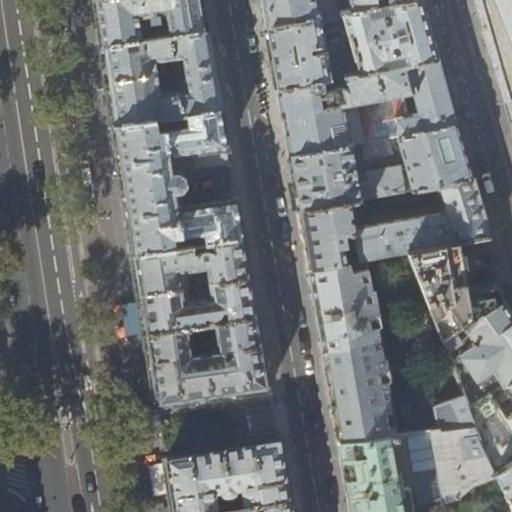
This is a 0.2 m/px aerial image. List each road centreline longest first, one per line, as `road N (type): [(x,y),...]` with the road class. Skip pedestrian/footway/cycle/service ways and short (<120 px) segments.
road 1 (residential): [(226,0),(318,511)]
road 2 (primary): [(74,489),(0,2)]
road 3 (residential): [(511,215),(448,0)]
